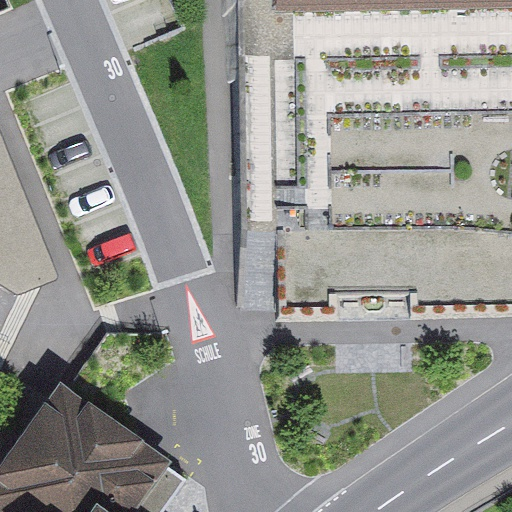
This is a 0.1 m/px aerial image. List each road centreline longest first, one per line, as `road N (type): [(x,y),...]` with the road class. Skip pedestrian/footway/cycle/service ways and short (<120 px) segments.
road 1 (residential): [(262,511),(192,283),(68,0)]
road 2 (primary): [(511,422),(372,511)]
